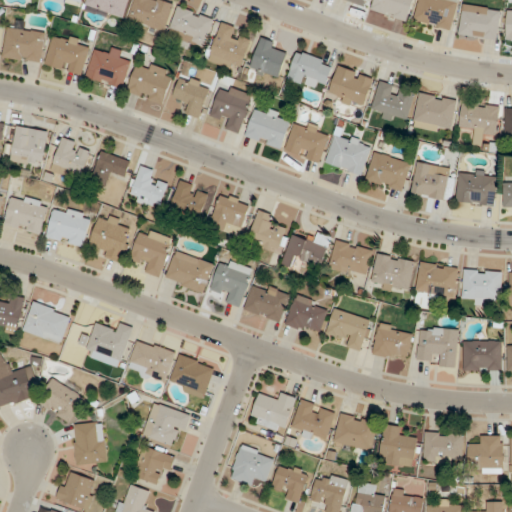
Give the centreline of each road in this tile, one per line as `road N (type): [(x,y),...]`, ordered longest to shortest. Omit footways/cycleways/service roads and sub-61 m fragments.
road 1 (residential): [(0,89),(91,111),(363,213),(439,233),(511,239)]
road 2 (residential): [(0,257),(361,384),(511,403)]
road 3 (residential): [(256,0),(409,57),(511,75)]
road 4 (residential): [(193,511),(252,348)]
